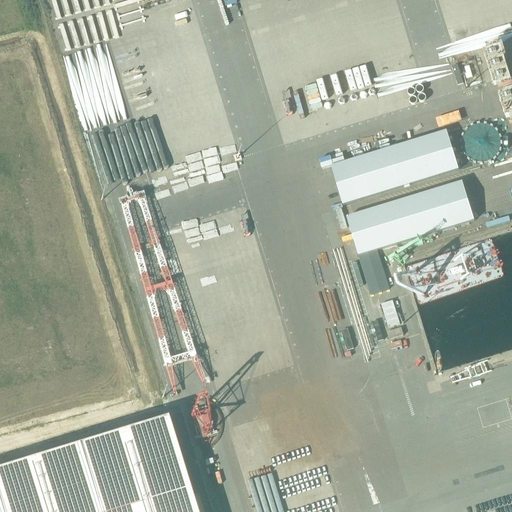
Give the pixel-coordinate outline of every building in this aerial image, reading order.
[(446,128),(330,163),(343,205),(459,170),(446,128)] [(460,178),(346,213),(359,256),(474,219),(460,178)] [(400,325),(393,301),(381,305),(388,328),(400,325)] [(403,336),(401,329),(387,333),(389,340),(403,336)] [(249,373),(291,362),(290,358),(275,362),(273,353),(253,359),(254,363),(247,365),(249,373)] [(292,385),(245,398),(253,430),(300,418),(292,385)] [(191,511),(162,417),(0,466),(0,511),(191,511)]
